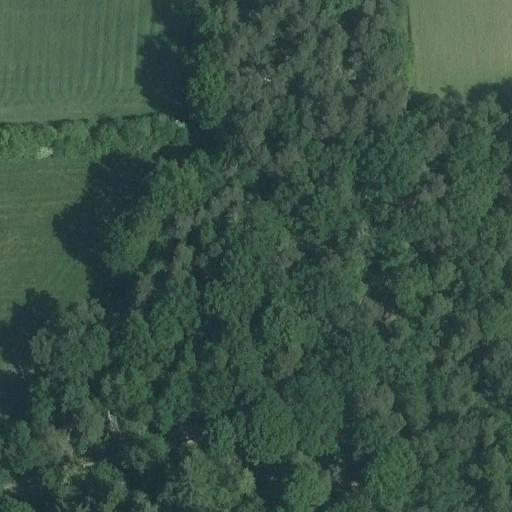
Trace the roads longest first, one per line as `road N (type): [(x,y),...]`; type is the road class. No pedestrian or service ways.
road 1 (track): [(322,391),(385,271),(396,214),(385,0)]
road 2 (track): [(322,391),(0,489)]
road 3 (track): [(356,511),(322,391)]
